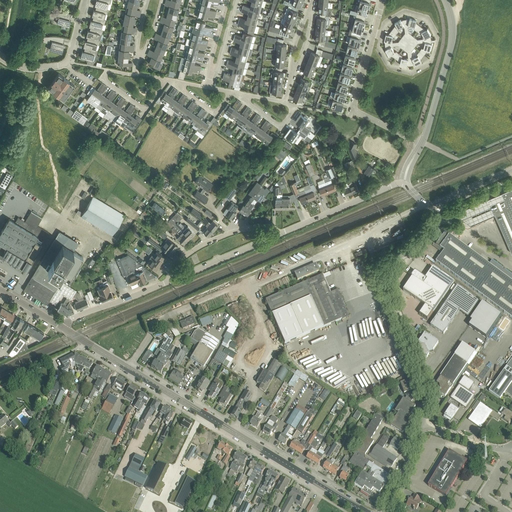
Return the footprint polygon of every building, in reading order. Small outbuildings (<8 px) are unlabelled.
[(98,0),(96,0),(94,6),(108,10),(109,9),(107,9),(108,3),(110,4),(111,0),(98,0)] [(302,2),(297,0),(289,0),(288,5),(289,6),(297,9),(298,6),(300,7),(302,7),(303,4),(302,3),(302,2)] [(360,0),(359,7),(369,9),(371,4),(369,3),(370,0),(360,0)] [(126,10),(136,13),(136,10),(137,6),(139,6),(140,4),(128,1),(127,7),(126,10)] [(166,10),(166,12),(177,15),(179,9),(179,6),(170,3),(169,6),(168,10),(166,10)] [(209,10),(210,6),(200,4),(198,10),(215,15),(216,11),(210,10),(210,11),(209,10)] [(243,5),(242,8),(260,13),(261,7),(251,4),(250,8),(249,8),(249,7),(243,5)] [(107,14),(108,10),(94,6),(96,6),(95,11),(93,10),(92,16),(106,20),(104,19),(105,14),(107,14)] [(285,13),(296,18),(298,13),(296,12),(297,9),(289,6),(288,8),(287,7),(285,13)] [(369,9),(359,7),(356,6),(354,11),(357,12),(356,16),(365,18),(366,15),(368,15),(369,9)] [(320,15),(329,16),(331,17),(332,8),(331,8),(319,7),(319,8),(318,8),(317,11),(318,11),(318,12),(320,12),(320,15)] [(249,13),(248,16),(248,17),(258,20),(260,13),(242,8),(241,12),(247,13),(248,13),(249,13)] [(126,10),(124,19),(135,22),(136,20),(134,19),(135,16),(136,13),(126,10)] [(215,18),(215,15),(198,10),(196,16),(206,19),(207,15),(209,16),(208,16),(215,18)] [(71,20),(69,20),(70,14),(72,15),(72,14),(71,14),(69,14),(68,13),(66,13),(65,13),(63,13),(62,13),(60,13),(58,12),(57,13),(55,13),(54,13),(52,13),(51,13),(48,14),(49,14),(50,18),(54,19),(54,16),(58,18),(57,23),(69,27),(71,20)] [(174,24),(177,15),(166,12),(165,14),(167,14),(166,18),(165,21),(174,24)] [(283,18),(286,19),(294,23),(296,18),(285,13),(283,18)] [(318,18),(317,24),(326,25),(330,25),(330,19),(329,19),(329,16),(320,15),(320,18),(318,18)] [(364,21),(365,18),(356,16),(353,15),(351,24),(354,25),(364,28),(366,22),(364,21)] [(93,17),(92,21),(90,20),(89,26),(103,30),(101,30),(103,24),(104,25),(106,20),(92,16),(93,17)] [(240,18),(239,21),(256,26),(258,20),(248,17),(247,21),(245,20),(246,19),(240,18)] [(123,25),(122,28),(132,30),(132,27),(133,23),(135,24),(135,22),(124,19),(123,25)] [(286,19),(284,24),(292,28),(294,23),(286,19)] [(408,43),(405,19),(405,20),(401,21),(401,20),(395,23),(396,25),(392,30),(397,34),(399,31),(398,29),(402,27),(404,27),(405,33),(402,38),(408,43)] [(405,19),(408,43),(413,36),(409,33),(408,26),(410,26),(414,27),(414,29),(417,31),(421,26),(416,23),(416,21),(410,19),(409,20),(405,20),(405,19)] [(195,20),(193,26),(211,31),(212,28),(206,26),(205,27),(204,27),(205,23),(195,20)] [(161,27),(160,29),(172,32),(173,27),(174,24),(165,21),(164,24),(163,27),(161,27)] [(256,26),(239,21),(238,24),(244,26),(244,25),(245,26),(244,30),(254,32),(256,26)] [(279,34),(285,36),(288,37),(289,32),(290,33),(292,28),(284,24),(282,29),(281,29),(279,34)] [(363,33),(364,28),(354,25),(351,34),(360,36),(361,33),(363,33)] [(102,35),(103,30),(89,26),(89,27),(91,27),(89,31),(88,31),(86,37),(100,41),(100,40),(98,40),(100,34),(102,35)] [(210,35),(211,31),(193,26),(192,33),(202,36),(203,32),(204,32),(204,33),(210,35)] [(413,36),(408,43),(431,40),(431,39),(430,40),(430,36),(431,35),(427,29),(425,30),(421,26),(417,31),(420,34),(421,33),(424,37),(424,39),(417,39),(413,36)] [(122,28),(121,37),(132,39),(132,37),(131,37),(131,33),(132,30),(122,28)] [(168,41),(172,32),(160,29),(160,31),(161,31),(160,35),(159,38),(168,41)] [(385,45),(408,43),(402,38),(398,42),(392,43),(391,41),(393,36),(395,37),(397,34),(392,30),(388,35),(386,34),(384,41),(385,41),(386,45),(385,45)] [(201,39),(202,36),(192,33),(190,39),(207,44),(208,41),(202,39),(202,40),(201,39)] [(234,38),(248,42),(252,43),(253,36),(243,33),(242,37),(241,37),(241,36),(235,34),(234,38)] [(324,46),(325,41),(324,40),(325,35),(316,34),(316,36),(314,36),(314,40),(315,40),(319,40),(318,45),(324,46)] [(361,40),(359,39),(360,36),(351,34),(349,43),(359,46),(361,40)] [(49,50),(62,53),(64,44),(62,44),(64,38),(66,38),(61,37),(57,36),(50,36),(44,37),(43,37),(41,37),(41,38),(42,37),(43,42),(47,43),(48,40),(52,41),(49,50)] [(88,37),(87,42),(85,41),(84,43),(83,47),(97,51),(95,50),(97,45),(99,45),(100,41),(86,37),(88,37)] [(121,37),(119,47),(129,48),(129,45),(130,41),(132,41),(132,39),(121,37)] [(155,43),(154,45),(165,50),(167,44),(168,41),(159,38),(158,41),(157,44),(155,43)] [(252,43),(248,42),(234,38),(233,41),(239,43),(239,42),(241,42),(240,46),(250,49),(252,43)] [(278,45),(277,50),(286,50),(287,45),(283,45),(284,40),(278,38),(277,44),(278,45)] [(206,47),(207,44),(190,39),(188,46),(198,48),(199,44),(201,45),(200,46),(206,47)] [(419,51),(424,55),(428,50),(430,51),(432,44),(431,44),(430,40),(431,40),(408,43),(414,48),(418,43),(424,42),(425,44),(423,49),(422,48),(419,51)] [(359,46),(349,43),(346,52),(357,55),(358,49),(357,48),(358,45),(359,46)] [(395,59),(399,54),(396,51),(395,52),(392,48),(392,46),(399,46),(403,49),(408,43),(385,45),(385,46),(386,45),(386,49),(385,50),(389,56),(391,55),(395,59)] [(411,66),(408,43),(403,49),(407,52),(408,59),(406,59),(402,58),(402,56),(399,54),(395,59),(400,62),(400,64),(406,66),(407,65),(411,65),(411,66)] [(414,48),(408,43),(411,66),(411,65),(415,64),(415,65),(422,62),(420,60),(424,55),(419,51),(417,54),(418,56),(414,58),(412,58),(411,52),(414,48)] [(161,58),(165,50),(154,45),(153,47),(155,48),(154,51),(152,54),(161,58)] [(197,52),(198,48),(188,46),(186,52),(204,57),(205,53),(199,52),(198,53),(197,52)] [(231,47),(230,50),(248,55),(250,49),(240,46),(239,50),(237,50),(238,49),(231,47)] [(84,52),(82,51),(80,57),(82,58),(82,59),(85,60),(85,59),(88,60),(86,64),(93,65),(94,61),(93,61),(94,55),(96,56),(97,51),(83,47),(85,48),(84,52)] [(118,56),(130,57),(130,55),(128,55),(129,51),(129,48),(119,47),(119,50),(118,56)] [(311,52),(309,57),(318,61),(320,56),(321,56),(323,50),(317,49),(316,54),(311,52)] [(248,55),(230,50),(230,54),(236,55),(237,55),(236,59),(246,62),(248,55)] [(203,60),(204,57),(186,52),(185,58),(195,61),(196,57),(197,58),(203,60)] [(356,58),(354,58),(355,54),(357,55),(346,52),(344,61),(354,64),(356,58)] [(161,58),(152,54),(151,57),(150,60),(148,60),(147,62),(154,65),(153,67),(159,71),(162,65),(159,64),(161,58)] [(118,56),(117,65),(127,66),(128,62),(128,59),(130,59),(130,57),(118,56)] [(309,57),(307,62),(316,66),(318,61),(309,57)] [(194,65),(195,61),(185,58),(183,65),(200,69),(201,66),(195,64),(195,65),(194,65)] [(228,60),(227,63),(244,68),(246,62),(236,59),(235,63),(234,62),(234,61),(228,60)] [(284,67),(285,61),(276,60),(274,60),(273,65),(276,66),(276,69),(282,69),(282,66),(284,67)] [(354,64),(344,61),(341,70),(352,73),(353,67),(352,67),(353,63),(354,64)] [(307,62),(306,67),(314,71),(316,66),(307,62)] [(243,74),(244,68),(227,63),(226,67),(232,68),(232,67),(234,68),(233,72),(243,74)] [(180,71),(178,78),(183,79),(185,72),(191,74),(192,70),(194,70),(193,71),(199,73),(200,69),(183,65),(181,71),(180,71)] [(312,76),(314,71),(306,67),(304,72),(305,73),(304,76),(310,78),(311,75),(312,76)] [(282,69),(276,69),(273,68),(273,71),(272,71),(271,77),(274,77),(283,78),(283,76),(285,77),(285,74),(285,73),(282,72),(282,69)] [(352,73),(341,70),(339,79),(349,82),(351,76),(349,76),(350,73),(352,73)] [(224,72),(223,76),(241,81),(243,74),(233,72),(232,75),(230,75),(230,74),(224,72)] [(74,85),(65,79),(58,73),(48,88),(64,100),(74,85)] [(235,86),(234,89),(240,90),(241,87),(239,87),(241,81),(223,76),(223,79),(229,81),(229,80),(230,80),(229,84),(235,86)] [(299,83),(308,86),(311,88),(313,82),(312,82),(313,79),(310,78),(304,76),(303,79),(301,78),(299,83)] [(348,85),(347,85),(348,82),(349,82),(339,79),(336,88),(347,91),(348,85)] [(299,83),(297,88),(306,91),(308,86),(299,83)] [(89,95),(86,100),(91,103),(102,89),(99,87),(97,90),(92,86),(87,93),(89,95)] [(282,89),(273,88),(270,87),(270,93),(270,96),(276,97),(276,94),(281,94),(282,89)] [(297,88),(295,93),(304,96),(306,91),(297,88)] [(347,91),(336,88),(335,92),(331,91),(330,96),(334,97),(344,100),(346,94),(344,94),(345,91),(347,91)] [(104,90),(102,89),(91,103),(96,107),(104,95),(102,94),(104,90)] [(160,100),(165,103),(173,93),(171,91),(168,95),(163,91),(156,101),(158,103),(160,100)] [(168,109),(170,107),(175,100),(173,98),(175,95),(173,93),(165,103),(163,106),(168,109)] [(297,104),(298,104),(303,105),(304,102),(302,101),(304,96),(295,93),(293,98),(298,100),(297,104)] [(107,97),(104,95),(96,107),(101,110),(111,96),(109,94),(107,97)] [(114,97),(111,96),(101,110),(100,111),(105,114),(114,102),(111,100),(114,97)] [(342,109),(343,105),(343,104),(344,103),(343,103),(342,103),(343,100),(344,100),(334,97),(330,96),(329,99),(333,101),(331,106),(333,107),(332,111),(337,112),(337,111),(336,111),(337,108),(342,109)] [(175,100),(170,107),(168,109),(173,113),(175,110),(182,100),(180,98),(178,101),(175,100)] [(185,102),(182,100),(175,110),(179,114),(185,107),(182,105),(185,102)] [(114,102),(105,114),(103,116),(108,120),(109,118),(121,103),(119,101),(116,104),(114,102)] [(123,104),(121,103),(109,118),(114,122),(123,109),(121,107),(123,104)] [(225,112),(230,116),(237,105),(235,104),(233,107),(228,103),(220,114),(223,115),(225,112)] [(187,108),(185,107),(179,114),(184,117),(192,107),(190,105),(187,108)] [(239,107),(237,105),(230,116),(234,119),(240,112),(237,110),(239,107)] [(187,123),(189,121),(194,114),(192,112),(194,109),(192,107),(184,117),(182,120),(187,123)] [(126,111),(123,109),(114,122),(119,125),(123,120),(130,110),(128,108),(126,111)] [(125,127),(133,116),(130,114),(133,111),(130,110),(123,120),(119,125),(124,129),(125,127)] [(242,114),(240,112),(234,119),(239,123),(247,112),(244,111),(242,114)] [(197,115),(194,114),(189,121),(194,124),(201,114),(199,112),(197,115)] [(249,119),(248,118),(247,117),(249,114),(247,112),(239,123),(244,126),(248,121),(249,119)] [(74,113),(71,116),(78,121),(81,118),(74,113)] [(204,116),(201,114),(194,124),(198,128),(204,121),(201,119),(204,116)] [(299,129),(307,135),(311,130),(305,125),(308,120),(307,119),(307,118),(308,118),(304,116),(304,117),(300,114),(295,122),(301,126),(299,129)] [(135,118),(133,116),(125,127),(133,132),(142,120),(139,117),(138,118),(136,117),(135,118)] [(248,121),(244,126),(242,129),(247,133),(249,130),(256,119),(254,118),(252,121),(249,119),(248,121)] [(249,130),(253,133),(259,126),(256,124),(259,121),(256,119),(249,130)] [(197,130),(204,135),(213,124),(210,122),(209,123),(207,121),(206,122),(204,121),(198,128),(197,130)] [(261,128),(259,126),(253,133),(258,137),(266,126),(264,125),(261,128)] [(268,128),(266,126),(258,137),(263,140),(268,133),(266,131),(268,128)] [(307,135),(299,129),(297,133),(290,128),(285,135),(289,138),(288,139),(291,141),(292,140),(295,142),(300,135),(305,139),(307,135)] [(271,135),(268,133),(263,140),(268,144),(271,140),(275,143),(279,137),(274,134),(274,135),(272,134),(271,135)] [(356,144),(352,142),(349,149),(353,158),(358,156),(357,156),(354,147),(355,144),(356,144)] [(309,159),(305,161),(311,176),(315,174),(309,159)] [(349,169),(355,166),(352,160),(346,162),(349,169)] [(334,165),(330,167),(331,168),(334,177),(339,175),(335,165),(334,165)] [(359,165),(355,166),(360,178),(364,177),(359,165)] [(362,170),(369,175),(374,168),(369,165),(367,168),(365,166),(362,170)] [(334,177),(331,168),(325,170),(329,179),(334,177)] [(0,185),(5,189),(12,176),(7,173),(0,185)] [(279,186),(286,183),(287,182),(283,174),(277,182),(279,186)] [(200,192),(197,190),(193,196),(204,204),(208,198),(202,194),(206,190),(207,191),(212,184),(200,175),(195,182),(203,188),(200,192)] [(243,213),(248,207),(252,201),(254,197),(257,193),(259,191),(262,187),(270,177),(266,175),(260,183),(257,181),(248,194),(251,196),(245,205),(244,204),(240,211),(243,213)] [(350,187),(353,193),(359,190),(356,184),(357,184),(355,179),(354,175),(349,178),(350,180),(352,182),(350,185),(350,186),(350,187)] [(325,183),(326,187),(329,192),(336,189),(334,183),(333,184),(331,180),(325,183)] [(319,190),(322,195),(329,192),(326,187),(325,183),(319,185),(320,189),(319,190)] [(233,185),(224,197),(230,200),(238,189),(233,185)] [(347,196),(353,193),(350,187),(350,186),(348,187),(347,185),(346,186),(345,185),(343,186),(344,189),(347,196)] [(259,191),(257,193),(254,197),(252,201),(248,207),(243,213),(247,216),(252,209),(255,204),(254,204),(257,200),(261,202),(269,190),(266,188),(265,189),(262,187),(259,191)] [(305,191),(309,200),(316,197),(314,192),(313,192),(311,188),(309,190),(305,191)] [(457,212),(463,216),(467,219),(467,220),(468,220),(469,220),(470,221),(471,221),(472,221),(473,221),(474,221),(475,221),(476,220),(494,212),(511,253),(511,188),(488,198),(489,199),(487,200),(487,199),(466,208),(468,209),(465,210),(463,209),(463,211),(462,211),(459,213),(457,212)] [(300,197),(299,197),(302,203),(309,200),(305,191),(298,194),(300,197)] [(93,197),(81,217),(112,236),(124,215),(93,197)] [(282,198),(282,199),(282,208),(289,208),(289,206),(291,206),(291,202),(290,202),(290,197),(282,198)] [(230,218),(231,218),(232,219),(236,212),(235,211),(238,206),(231,201),(223,213),(227,215),(229,217),(229,218),(230,218)] [(192,209),(190,212),(198,219),(202,215),(193,208),(192,209),(192,208),(192,209)] [(18,217),(15,223),(9,219),(0,233),(0,254),(19,266),(27,270),(49,233),(37,226),(42,218),(31,212),(25,222),(18,217)] [(175,225),(180,230),(184,226),(179,221),(181,218),(175,214),(168,221),(174,226),(175,225)] [(199,228),(209,236),(213,230),(204,223),(200,228),(188,217),(185,220),(197,230),(199,228)] [(204,223),(213,230),(217,225),(212,221),(210,223),(208,222),(209,221),(206,218),(202,221),(204,223)] [(177,237),(184,244),(190,239),(182,232),(180,230),(175,225),(174,226),(172,229),(175,232),(172,235),(176,239),(177,237)] [(185,225),(184,226),(180,230),(182,232),(190,239),(195,233),(188,226),(187,226),(185,225)] [(158,229),(156,232),(165,238),(167,235),(158,229)] [(489,265),(445,232),(436,244),(444,251),(436,262),(511,318),(511,281),(511,282),(511,281),(511,275),(492,261),(489,265)] [(47,303),(48,303),(49,301),(56,305),(62,294),(67,297),(71,300),(73,297),(77,291),(77,290),(62,280),(66,273),(71,276),(84,256),(55,238),(24,289),(47,303)] [(163,243),(175,251),(176,249),(178,246),(167,238),(163,243)] [(160,247),(161,247),(153,241),(151,244),(159,250),(160,247)] [(160,247),(171,255),(172,253),(173,254),(175,251),(163,243),(161,247),(160,247)] [(149,260),(147,263),(157,271),(166,258),(157,251),(153,255),(150,252),(150,253),(149,252),(151,250),(146,246),(142,251),(147,255),(148,255),(146,258),(149,260)] [(357,257),(367,252),(366,248),(355,253),(357,257)] [(116,260),(123,277),(124,277),(126,276),(130,286),(139,282),(139,284),(147,280),(156,276),(151,272),(135,260),(133,258),(130,256),(128,255),(116,260)] [(92,259),(88,266),(91,268),(96,261),(92,259)] [(297,280),(318,271),(316,265),(294,274),(297,280)] [(415,271),(411,276),(412,277),(442,298),(453,282),(433,268),(426,278),(415,271)] [(322,275),(265,300),(271,314),(290,306),(303,336),(341,319),(348,316),(336,290),(330,293),(322,275)] [(412,277),(403,291),(425,306),(419,314),(428,320),(442,298),(412,277)] [(101,279),(94,282),(102,300),(113,295),(107,282),(103,284),(101,279)] [(446,302),(459,311),(468,317),(479,301),(457,286),(446,302)] [(88,293),(85,295),(88,300),(94,298),(91,290),(88,292),(88,293)] [(78,293),(77,291),(73,297),(78,300),(75,302),(76,304),(74,305),(77,311),(89,306),(86,299),(84,300),(83,297),(79,292),(78,293)] [(70,303),(71,300),(67,297),(63,303),(61,302),(57,309),(66,315),(68,315),(74,312),(70,303)] [(459,311),(446,302),(431,325),(444,334),(459,311)] [(472,322),(469,326),(486,338),(501,316),(482,303),(470,320),(472,322)] [(10,322),(14,315),(8,312),(4,318),(10,322)] [(211,316),(200,320),(202,328),(212,324),(211,323),(214,322),(211,316)] [(195,323),(192,317),(180,323),(183,329),(195,323)] [(19,330),(24,321),(20,319),(19,320),(16,318),(12,325),(9,324),(5,331),(2,336),(5,337),(11,328),(14,329),(15,327),(19,330)] [(26,333),(30,335),(35,328),(28,324),(27,323),(23,330),(27,333),(26,333)] [(176,327),(171,329),(174,337),(179,334),(176,327)] [(30,335),(30,336),(31,335),(39,340),(44,333),(35,328),(30,335)] [(419,342),(425,358),(425,359),(429,354),(430,355),(430,354),(433,352),(434,353),(433,350),(438,342),(425,333),(419,342)] [(205,334),(190,359),(203,367),(219,342),(205,334)] [(9,354),(11,356),(14,355),(17,353),(25,341),(23,340),(20,338),(9,354)] [(164,343),(160,350),(165,353),(173,341),(167,338),(166,340),(164,339),(162,342),(164,343)] [(28,348),(25,341),(17,353),(28,348)] [(462,344),(455,355),(468,364),(475,353),(462,344)] [(174,363),(181,350),(177,348),(170,361),(174,363)] [(155,359),(151,367),(156,370),(165,354),(157,349),(154,355),(154,354),(158,356),(156,360),(155,359)] [(148,350),(141,360),(146,363),(148,360),(146,359),(149,354),(150,352),(148,350)] [(186,353),(181,350),(174,363),(180,366),(186,353)] [(165,354),(156,370),(161,373),(168,362),(165,360),(167,358),(169,359),(172,354),(167,351),(165,354)] [(226,360),(228,356),(218,351),(213,360),(223,365),(226,360)] [(73,354),(67,357),(70,364),(70,366),(74,366),(74,362),(75,362),(79,356),(75,354),(73,354)] [(436,383),(439,385),(440,385),(439,386),(440,390),(439,390),(440,391),(439,392),(445,397),(468,364),(455,355),(440,376),(441,377),(438,381),(436,383)] [(87,360),(79,356),(75,362),(79,364),(78,366),(80,367),(78,370),(82,372),(84,367),(83,367),(87,360)] [(68,371),(70,364),(67,357),(60,361),(63,367),(60,369),(62,373),(68,371)] [(359,377),(355,379),(360,390),(398,371),(392,358),(358,375),(359,377)] [(93,364),(87,360),(83,367),(84,367),(87,369),(85,372),(88,373),(93,364)] [(226,360),(223,365),(228,369),(231,363),(226,360)] [(263,370),(256,382),(261,385),(259,388),(265,392),(281,364),(274,360),(267,372),(263,370)] [(281,366),(294,374),(296,371),(283,363),(281,366)] [(96,391),(107,372),(97,366),(92,374),(99,378),(93,389),(92,391),(88,399),(88,398),(87,400),(90,402),(96,391)] [(337,385),(348,380),(340,366),(327,373),(332,382),(334,380),(337,385)] [(280,367),(274,377),(282,381),(288,371),(280,367)] [(175,369),(169,379),(179,385),(183,378),(179,376),(181,373),(175,369)] [(511,374),(505,369),(489,391),(500,399),(505,392),(511,396),(511,374)] [(107,383),(112,375),(107,372),(96,391),(99,393),(105,382),(107,383)] [(406,400),(410,403),(414,397),(411,391),(412,390),(408,380),(406,375),(398,378),(404,394),(405,393),(406,396),(404,399),(406,400)] [(450,398),(454,400),(466,408),(472,400),(475,395),(469,392),(475,383),(465,377),(459,385),(450,398)] [(126,384),(117,378),(113,385),(122,390),(126,384)] [(205,387),(206,388),(209,383),(201,378),(198,382),(199,382),(195,389),(198,391),(197,391),(198,392),(199,391),(202,393),(205,387)] [(216,378),(210,387),(213,389),(208,397),(212,399),(212,398),(214,399),(223,385),(223,382),(216,378)] [(277,395),(281,397),(288,384),(285,382),(277,395)] [(58,406),(61,400),(64,392),(67,387),(63,385),(61,391),(60,391),(54,405),(58,406)] [(137,390),(130,386),(124,397),(132,402),(135,398),(133,397),(137,390)] [(225,387),(220,394),(223,396),(218,403),(225,408),(232,397),(228,395),(230,390),(225,387)] [(330,393),(324,389),(321,395),(327,398),(330,393)] [(245,391),(230,415),(236,419),(241,412),(238,410),(243,402),(246,403),(248,400),(251,394),(245,391)] [(137,409),(142,400),(145,395),(144,395),(144,394),(142,393),(141,393),(133,406),(137,409)] [(109,414),(117,400),(118,398),(110,394),(101,410),(109,414)] [(150,398),(145,395),(142,400),(137,409),(136,411),(139,413),(144,404),(146,405),(150,398)] [(65,412),(71,399),(66,397),(60,410),(65,412)] [(340,398),(337,402),(344,407),(347,404),(340,398)] [(415,406),(410,403),(406,400),(404,399),(403,398),(395,411),(398,413),(390,426),(403,433),(411,421),(408,419),(415,406)] [(267,408),(270,403),(262,399),(260,403),(267,408)] [(157,409),(160,404),(154,401),(150,409),(149,408),(140,423),(143,425),(145,422),(146,423),(152,410),(156,412),(157,410),(157,409)] [(498,421),(500,418),(501,416),(491,409),(490,411),(480,403),(468,420),(481,429),(490,415),(498,421)] [(451,406),(445,415),(444,417),(449,420),(450,419),(451,420),(452,418),(458,410),(451,406)] [(169,410),(164,407),(157,418),(159,420),(161,417),(160,416),(161,414),(165,416),(169,410)] [(269,407),(264,416),(268,418),(273,410),(269,407)] [(169,410),(165,416),(168,418),(165,423),(165,425),(167,425),(174,413),(173,412),(173,411),(171,410),(170,410),(169,410)] [(288,425),(291,427),(296,430),(304,416),(295,410),(287,424),(288,425)] [(511,415),(505,410),(501,416),(500,418),(509,424),(511,419),(511,415)] [(358,411),(353,418),(358,421),(362,414),(358,411)] [(258,412),(251,424),(257,428),(261,422),(257,420),(261,414),(258,412)] [(385,416),(378,412),(373,419),(380,424),(385,416)] [(308,413),(297,430),(302,434),(313,416),(308,413)] [(11,425),(10,423),(3,415),(0,417),(0,428),(6,423),(9,427),(11,425)] [(122,418),(116,415),(108,430),(114,433),(122,418)] [(269,435),(270,435),(272,432),(273,433),(278,425),(276,424),(278,420),(272,416),(263,431),(266,433),(266,434),(268,436),(269,435)] [(81,421),(76,418),(71,427),(77,430),(81,421)] [(185,434),(192,424),(185,419),(181,426),(184,428),(182,432),(185,434)] [(362,436),(365,438),(349,463),(363,472),(369,462),(372,464),(373,462),(369,460),(368,461),(363,458),(374,441),(371,439),(380,424),(373,419),(362,436)] [(124,421),(117,436),(121,437),(128,423),(124,421)] [(282,435),(279,441),(285,445),(289,439),(285,436),(291,427),(288,425),(282,435)] [(166,427),(161,437),(165,439),(170,429),(166,427)] [(307,443),(308,444),(310,445),(314,439),(315,437),(316,436),(313,434),(312,434),(307,443)] [(63,435),(60,441),(66,444),(68,437),(63,435)] [(384,435),(371,454),(388,464),(392,467),(397,458),(383,449),(389,439),(384,435)] [(314,439),(310,445),(316,449),(321,440),(316,437),(315,437),(314,439)] [(390,446),(398,451),(402,444),(394,439),(390,446)] [(295,440),(290,448),(296,451),(301,442),(300,443),(295,440)] [(223,453),(227,446),(222,442),(217,449),(223,453)] [(296,451),(301,455),(307,446),(301,442),(296,451)] [(331,448),(326,456),(330,458),(332,454),(336,452),(337,453),(341,448),(334,444),(333,446),(331,448)] [(85,445),(82,453),(86,455),(90,447),(85,445)] [(189,461),(196,449),(193,446),(185,458),(189,461)] [(229,456),(233,449),(227,446),(223,453),(226,455),(222,462),(226,464),(230,457),(229,456)] [(306,458),(312,461),(318,452),(312,449),(306,458)] [(428,485),(437,491),(446,496),(467,462),(449,451),(441,464),(440,463),(438,467),(439,468),(428,485)] [(230,468),(233,470),(242,455),(237,452),(233,459),(235,460),(230,468)] [(312,461),(318,465),(324,456),(318,452),(312,461)] [(135,454),(131,463),(140,468),(144,459),(135,454)] [(388,464),(371,454),(370,456),(386,467),(388,464)] [(233,470),(237,472),(240,467),(243,469),(245,465),(244,465),(248,458),(242,455),(233,470)] [(346,456),(341,464),(344,466),(349,458),(346,456)] [(329,471),(333,464),(328,460),(323,468),(326,470),(326,471),(327,472),(329,471)] [(158,461),(145,488),(159,495),(164,484),(162,482),(169,466),(158,461)] [(249,468),(251,469),(247,476),(250,478),(252,473),(258,464),(253,461),(249,468)] [(369,462),(363,472),(354,485),(362,489),(361,490),(370,496),(374,489),(380,493),(391,476),(372,464),(369,462)] [(261,475),(265,468),(258,464),(252,473),(250,478),(249,479),(252,481),(257,473),(261,475)] [(333,464),(329,471),(335,475),(339,467),(333,464)] [(340,478),(345,481),(349,475),(346,473),(349,469),(344,466),(339,474),(341,475),(340,478)] [(129,468),(124,477),(142,485),(147,476),(129,468)] [(263,485),(261,489),(264,491),(274,473),(273,472),(273,471),(271,470),(270,471),(269,470),(266,477),(267,478),(265,481),(266,482),(264,485),(263,485)] [(274,473),(264,491),(265,492),(267,493),(270,486),(272,487),(279,476),(274,473)] [(174,491),(169,502),(182,508),(195,481),(184,476),(177,492),(174,491)] [(283,494),(290,482),(282,478),(275,490),(283,494)] [(418,486),(424,489),(426,486),(424,485),(426,481),(422,479),(418,486)] [(308,496),(294,488),(288,498),(289,498),(280,511),(288,511),(294,502),(301,507),(306,499),(307,498),(308,496)] [(243,493),(240,492),(235,503),(241,506),(246,495),(245,495),(243,493)] [(420,499),(414,495),(413,498),(411,497),(407,505),(408,504),(416,510),(421,501),(419,500),(420,499)] [(261,501),(257,509),(257,511),(259,511),(261,511),(266,503),(261,501)] [(239,511),(247,511),(251,506),(244,503),(239,511)]
